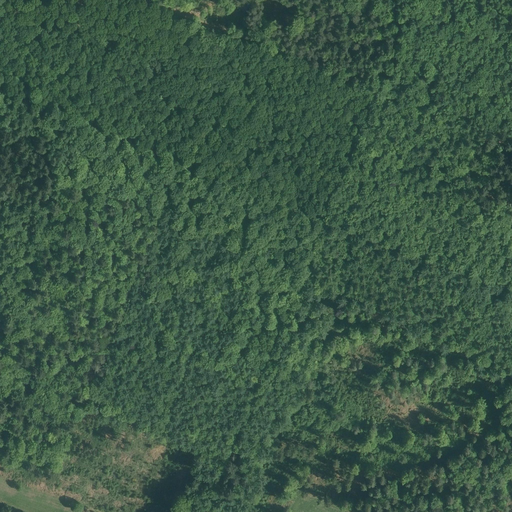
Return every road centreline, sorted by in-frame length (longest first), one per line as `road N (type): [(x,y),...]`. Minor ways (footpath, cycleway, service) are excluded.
road 1 (track): [(322,211),(0,82)]
road 2 (track): [(203,511),(322,211)]
road 3 (track): [(322,211),(408,0)]
road 4 (track): [(511,284),(322,211)]
